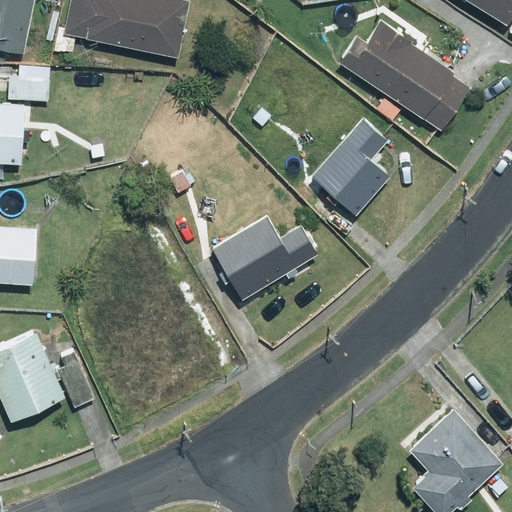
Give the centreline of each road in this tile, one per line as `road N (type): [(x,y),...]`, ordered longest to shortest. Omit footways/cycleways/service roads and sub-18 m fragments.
road 1 (residential): [(235,442),(347,365),(511,191)]
road 2 (residential): [(75,511),(235,442)]
